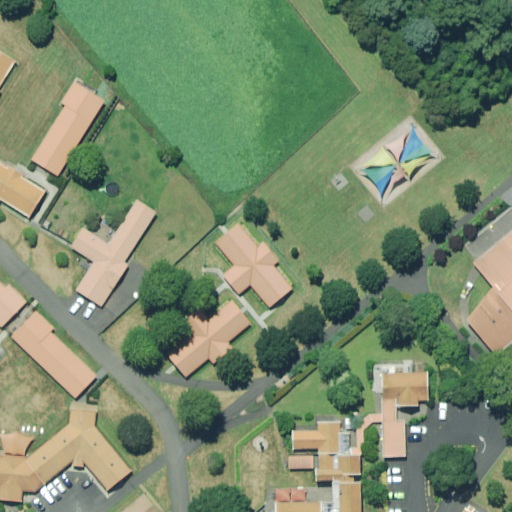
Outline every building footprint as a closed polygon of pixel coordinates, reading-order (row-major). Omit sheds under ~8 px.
[(0,198),(29,217),(48,187),(0,156),(0,92),(20,62),(0,49),(0,198)] [(102,310),(162,216),(138,201),(109,246),(86,231),(73,253),(96,267),(78,295),(102,310)] [(255,309),(291,277),(232,211),(196,243),(255,309)] [(511,234),(489,253),(480,260),(487,270),(502,290),(468,322),(500,360),(511,350),(511,234)] [(31,300),(0,272),(0,318),(8,325),(31,300)] [(247,319),(223,291),(158,346),(182,374),(247,319)] [(42,313),(16,338),(80,398),(103,374),(42,313)] [(111,493),(136,473),(98,427),(100,410),(74,407),(73,424),(31,454),(5,451),(0,444),(0,356),(0,355),(0,489),(39,494),(81,457),(111,493)] [(437,368),(385,367),(383,406),(382,455),(411,455),(412,419),(402,418),(403,406),(423,407),(425,402),(436,403),(437,368)] [(364,511),(366,474),(367,436),(343,435),(344,425),(323,424),(323,433),(295,432),(295,450),(322,451),(322,469),(316,469),(316,483),(336,484),(335,503),(278,501),(278,511),(364,511)] [(166,511),(150,491),(123,511),(166,511)]
